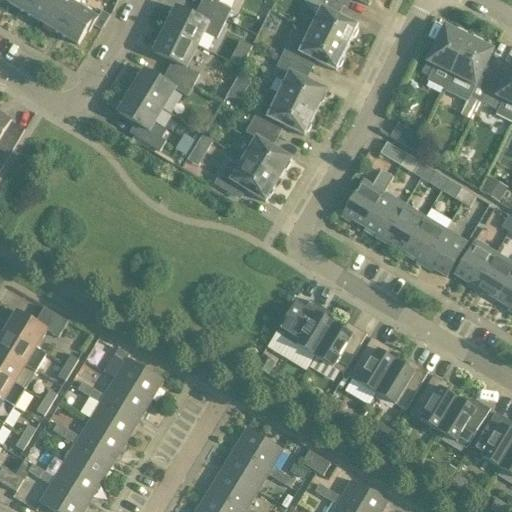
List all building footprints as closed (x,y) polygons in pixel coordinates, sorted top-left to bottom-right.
[(10,0),(8,4),(25,15),(33,0),(10,0)] [(33,0),(25,15),(42,25),(57,0),(33,0)] [(67,0),(57,0),(42,25),(60,36),(78,6),(67,0)] [(203,11),(226,22),(231,11),(218,5),(220,0),(206,0),(208,1),(203,11)] [(340,7),(343,8),(326,0),(306,0),(304,5),(313,17),(317,19),(310,32),(347,50),(358,28),(335,17),(340,7)] [(326,0),(343,8),(347,0),(353,0),(368,7),(371,0),(326,0)] [(78,47),(86,33),(88,34),(98,19),(78,6),(60,36),(78,47)] [(198,21),(176,9),(164,32),(197,48),(204,34),(216,40),(226,22),(203,11),(198,21)] [(101,13),(98,19),(92,28),(100,33),(109,18),(101,13)] [(443,90),(468,40),(444,28),(421,75),(429,79),(427,82),(443,90)] [(176,66),(171,76),(193,88),(199,75),(186,69),(197,48),(164,32),(153,54),(176,66)] [(282,57),(274,53),(273,54),(308,71),(313,62),(336,73),(347,50),(310,32),(303,46),(290,40),(282,57)] [(493,77),(482,72),(492,52),(468,40),(443,90),(459,98),(461,94),(480,104),(493,77)] [(271,60),(279,64),(272,77),(285,83),(278,97),(314,115),(325,93),(303,81),(308,71),(273,54),(271,60)] [(511,64),(503,82),(493,77),(480,104),(499,113),(497,117),(511,124),(511,64)] [(165,85),(144,72),(131,93),(162,112),(174,91),(187,98),(193,88),(171,76),(165,85)] [(166,133),(154,125),(162,112),(131,93),(118,115),(139,128),(134,138),(159,153),(165,143),(161,140),(166,133)] [(267,119),(256,114),(251,124),(275,137),(281,126),(303,138),(314,115),(278,97),(267,119)] [(0,165),(16,139),(5,132),(10,124),(0,117),(0,165)] [(251,124),(245,134),(256,140),(243,161),(277,182),(290,161),(269,148),(275,137),(251,124)] [(389,139),(411,152),(417,142),(396,129),(389,139)] [(206,154),(212,144),(201,137),(195,147),(206,154)] [(400,168),(407,157),(386,144),(379,155),(400,168)] [(232,170),(223,171),(214,186),(237,200),(243,191),(264,204),(277,182),(243,161),(236,172),(232,170)] [(420,165),(413,176),(420,180),(427,169),(420,165)] [(428,185),(434,174),(427,169),(420,180),(428,185)] [(363,229),(384,195),(392,181),(380,174),(372,187),(363,182),(342,216),(363,229)] [(504,191),(487,181),(480,193),(497,203),(504,191)] [(461,190),(454,201),(462,205),(468,194),(461,190)] [(469,210),(476,199),(468,194),(462,205),(469,210)] [(384,195),(363,229),(384,241),(404,207),(384,195)] [(384,241),(404,254),(425,219),(404,207),(384,241)] [(511,220),(508,218),(501,229),(509,234),(511,228),(511,220)] [(404,254),(425,266),(445,232),(425,219),(404,254)] [(425,266),(446,279),(466,245),(445,232),(425,266)] [(454,277),(475,290),(496,255),(475,243),(454,277)] [(475,290),(496,302),(511,274),(511,265),(496,255),(475,290)] [(511,274),(496,302),(511,311),(511,274)] [(306,309),(295,302),(275,335),(314,359),(334,326),(320,318),(324,311),(309,302),(306,309)] [(44,310),(35,325),(17,313),(5,332),(46,357),(46,356),(36,350),(47,332),(59,339),(68,324),(44,310)] [(334,326),(314,359),(342,376),(366,337),(352,328),(348,335),(334,326)] [(46,357),(5,332),(0,340),(0,353),(35,375),(46,357)] [(376,396),(395,364),(382,355),(386,349),(371,340),(348,379),(376,396)] [(163,382),(127,360),(129,357),(113,347),(108,355),(113,358),(103,374),(107,376),(107,377),(150,403),(163,382)] [(0,353),(0,377),(25,392),(35,375),(0,353)] [(79,362),(71,357),(64,368),(72,373),(79,362)] [(273,364),(262,358),(255,369),(266,375),(273,364)] [(395,364),(376,396),(404,413),(428,374),(413,365),(409,372),(395,364)] [(58,379),(65,383),(72,373),(64,368),(58,379)] [(0,377),(0,401),(14,410),(25,392),(0,377)] [(102,402),(138,423),(150,403),(107,377),(97,393),(93,391),(89,399),(100,406),(102,402)] [(438,433),(457,401),(443,393),(447,386),(433,377),(409,416),(438,433)] [(82,384),(80,388),(78,392),(89,399),(93,391),(82,384)] [(57,397),(50,392),(43,403),(51,408),(57,397)] [(0,401),(0,424),(3,427),(14,410),(0,401)] [(457,401),(438,433),(466,450),(490,411),(475,403),(471,410),(457,401)] [(89,422),(125,444),(138,423),(102,402),(100,406),(89,422)] [(37,414),(44,418),(51,408),(43,403),(37,414)] [(499,471),(511,450),(511,434),(505,430),(509,423),(495,415),(471,454),(499,471)] [(77,443),(113,464),(125,444),(89,422),(80,439),(69,432),(64,440),(75,446),(77,443)] [(58,425),(55,430),(53,433),(64,440),(69,432),(58,425)] [(36,432),(29,427),(22,438),(30,443),(36,432)] [(385,429),(377,442),(386,447),(394,434),(385,429)] [(282,452),(246,430),(234,451),(270,472),(272,469),(282,452)] [(16,449),(23,453),(30,443),(22,438),(16,449)] [(65,463),(100,485),(113,464),(77,443),(75,446),(65,463)] [(511,450),(499,471),(511,478),(511,450)] [(221,472),(257,494),(268,476),(279,483),(284,476),(272,469),(270,472),(234,451),(221,472)] [(330,466),(308,453),(301,465),(322,478),(330,466)] [(44,473),(39,481),(50,488),(52,484),(88,505),(100,485),(65,463),(55,480),(44,473)] [(290,473),(303,481),(309,471),(297,463),(290,473)] [(33,467),(30,470),(28,474),(39,481),(44,473),(33,467)] [(0,484),(16,494),(23,482),(2,469),(0,471),(0,484)] [(242,511),(246,511),(247,510),(257,494),(221,472),(209,492),(242,511)] [(291,490),(295,483),(284,476),(279,483),(291,490)] [(382,511),(387,504),(351,482),(341,499),(330,492),(325,500),(336,507),(339,503),(353,511),(382,511)] [(39,505),(50,511),(84,511),(88,505),(52,484),(50,488),(39,505)] [(319,486),(316,490),(314,494),(325,500),(330,492),(319,486)] [(479,504),(484,495),(474,489),(468,497),(479,504)] [(196,511),(251,511),(247,510),(246,511),(242,511),(209,492),(196,511)]
